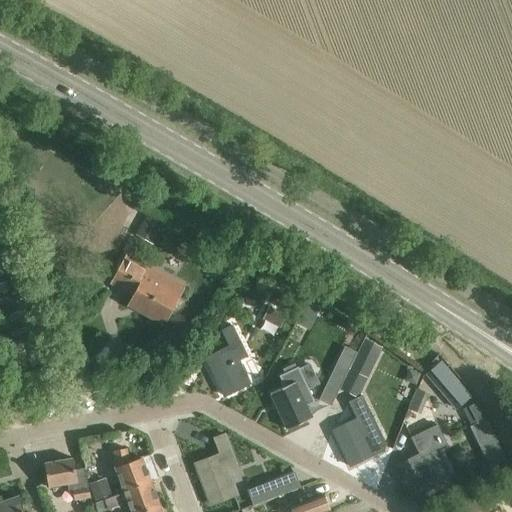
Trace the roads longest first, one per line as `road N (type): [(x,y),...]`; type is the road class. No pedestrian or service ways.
road 1 (tertiary): [(494,339),(0,48)]
road 2 (residential): [(398,511),(211,407),(151,409)]
road 3 (residential): [(151,409),(11,437)]
